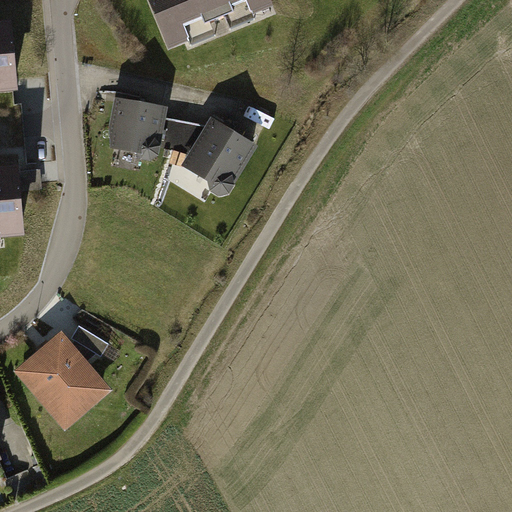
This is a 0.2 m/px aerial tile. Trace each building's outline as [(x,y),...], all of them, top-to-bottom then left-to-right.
[(269,0),(139,0),(160,49),(271,3),(269,0)] [(9,19),(0,20),(0,92),(16,91),(9,19)] [(164,107),(109,96),(103,126),(105,148),(131,152),(135,159),(148,160),(157,151),(157,143),(164,107)] [(253,145),(206,116),(176,165),(203,182),(205,189),(214,195),(225,192),(231,187),(230,181),(253,145)] [(19,163),(0,164),(0,237),(26,235),(19,163)] [(63,331),(13,373),(65,434),(115,392),(63,331)]
